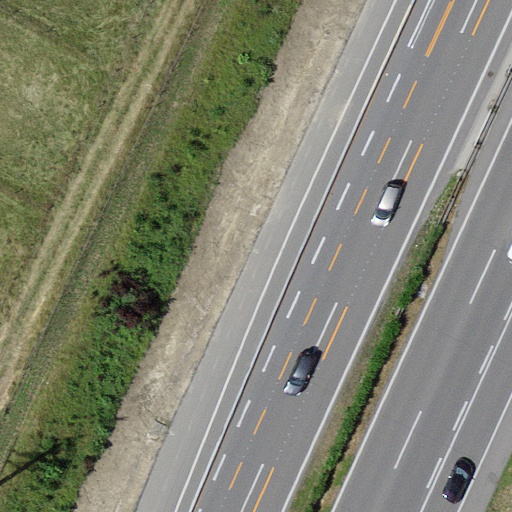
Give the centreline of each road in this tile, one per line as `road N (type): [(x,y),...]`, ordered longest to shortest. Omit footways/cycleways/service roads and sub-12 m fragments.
road 1 (motorway): [(477,0),(243,511)]
road 2 (motorway): [(377,511),(495,251)]
